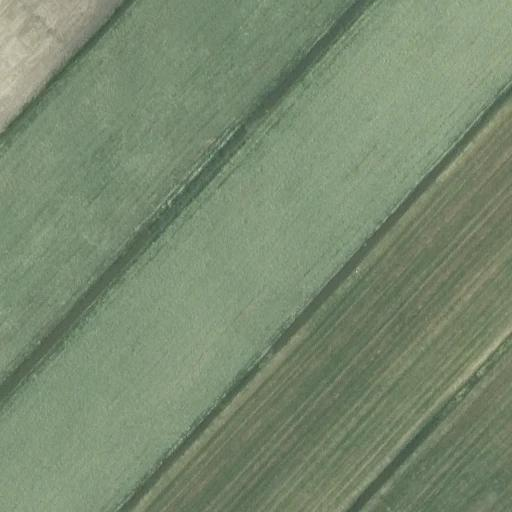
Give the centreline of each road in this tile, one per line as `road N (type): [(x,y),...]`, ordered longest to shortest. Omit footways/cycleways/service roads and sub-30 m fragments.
road 1 (residential): [(434,251),(201,511)]
road 2 (residential): [(274,111),(96,305)]
road 3 (residential): [(274,111),(434,251)]
road 4 (residential): [(155,0),(274,111)]
road 5 (residential): [(376,0),(274,111)]
road 6 (residential): [(96,305),(0,411)]
road 7 (residential): [(0,256),(19,235),(96,305)]
